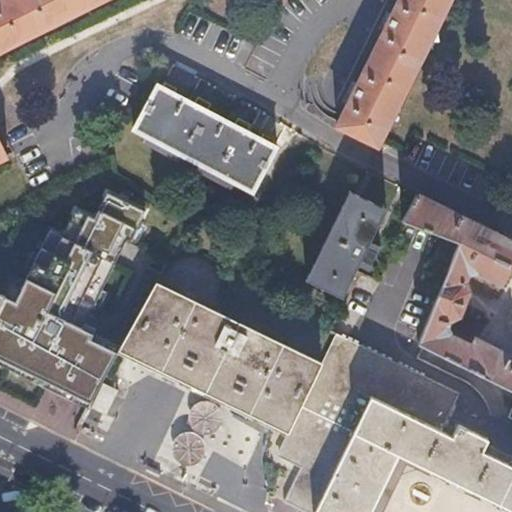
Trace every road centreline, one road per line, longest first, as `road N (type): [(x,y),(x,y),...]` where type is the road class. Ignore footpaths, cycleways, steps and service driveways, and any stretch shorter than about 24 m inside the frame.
road 1 (residential): [(271,101),(152,35),(120,48),(58,140),(64,173)]
road 2 (secondary): [(159,511),(0,434)]
road 3 (residential): [(511,227),(373,159)]
road 4 (residential): [(351,0),(297,48),(271,101)]
